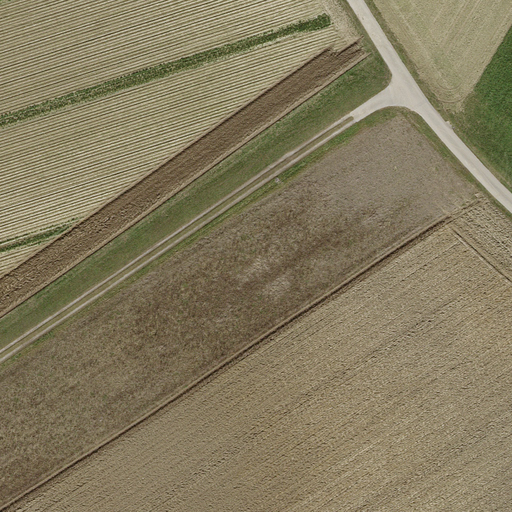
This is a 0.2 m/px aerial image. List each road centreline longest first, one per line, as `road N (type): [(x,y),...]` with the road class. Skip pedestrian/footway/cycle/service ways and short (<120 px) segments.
road 1 (track): [(0,362),(408,84)]
road 2 (track): [(511,203),(408,84),(356,0)]
